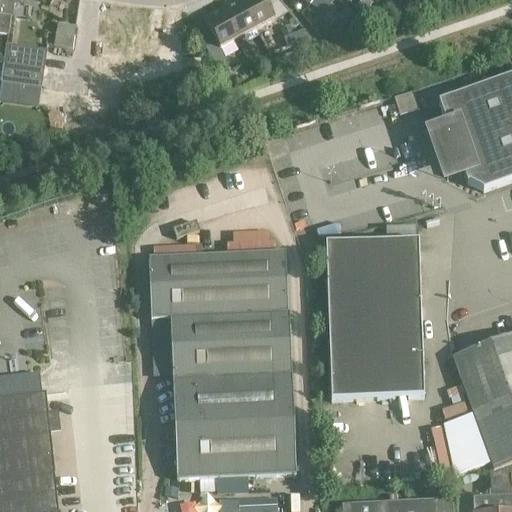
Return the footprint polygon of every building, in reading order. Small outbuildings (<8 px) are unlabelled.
[(0,0),(0,19),(10,21),(11,20),(13,20),(14,7),(18,8),(19,0),(0,0)] [(262,0),(242,0),(240,2),(256,33),(275,23),(262,0)] [(364,0),(358,8),(365,14),(371,6),(364,0)] [(240,2),(221,11),(238,43),(256,33),(240,2)] [(346,9),(334,23),(343,30),(355,16),(346,9)] [(221,11),(203,21),(219,53),(238,43),(221,11)] [(0,36),(8,37),(10,21),(0,19),(0,36)] [(58,26),(54,49),(73,52),(76,29),(58,26)] [(289,30),(281,33),(283,40),(292,37),(289,30)] [(283,40),(287,49),(306,43),(303,33),(292,37),(283,40)] [(41,91),(46,54),(7,48),(2,86),(41,91)] [(226,66),(216,71),(220,80),(221,79),(223,84),(233,81),(230,75),(226,66)] [(511,80),(439,106),(439,107),(450,138),(440,142),(451,174),(461,170),(467,187),(468,187),(469,186),(482,193),(483,194),(511,184),(511,80)] [(172,232),(176,242),(199,234),(196,224),(172,232)] [(420,399),(415,288),(418,288),(417,247),(329,251),(330,303),(334,402),(420,399)] [(296,479),(291,364),(291,362),(290,362),(289,334),(290,334),(290,332),(289,332),(289,317),(288,317),(285,256),(148,262),(151,323),(170,323),(171,336),(170,336),(170,339),(172,339),(174,367),(171,367),(171,369),(172,369),(173,384),(175,384),(176,422),(175,422),(176,462),(167,463),(168,479),(177,479),(177,484),(296,479)] [(511,340),(453,361),(453,363),(457,373),(473,417),(490,467),(493,473),(493,475),(511,468),(511,340)] [(0,401),(34,398),(33,387),(0,391),(0,401)] [(34,398),(0,401),(0,511),(58,511),(55,478),(46,397),(34,398)] [(490,467),(473,417),(444,427),(455,480),(475,472),(490,467)] [(491,500),(511,498),(511,468),(493,475),(493,473),(490,475),(491,500)] [(177,491),(166,490),(165,499),(176,500),(177,491)] [(473,511),(511,511),(511,498),(491,500),(473,500),(473,511)] [(390,505),(342,507),(341,511),(451,511),(451,503),(439,503),(398,505),(397,499),(389,499),(390,505)] [(277,511),(277,500),(239,502),(239,511),(277,511)]
